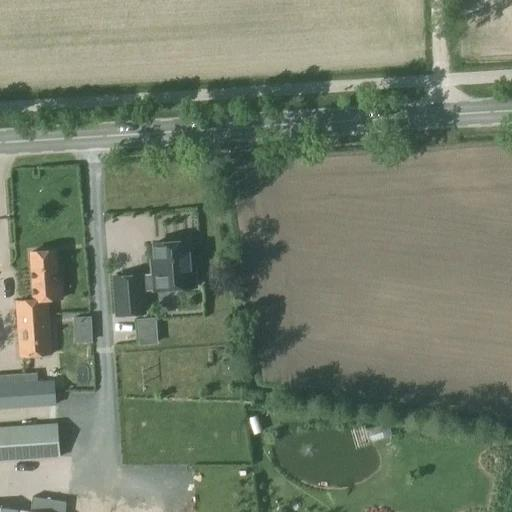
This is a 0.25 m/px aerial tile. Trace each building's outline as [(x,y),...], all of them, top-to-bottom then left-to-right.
[(154,243),(156,274),(156,275),(140,276),(141,290),(153,289),(153,290),(195,287),(194,271),(190,271),(187,241),(154,243)] [(51,354),(47,299),(61,298),(59,280),(56,280),(54,250),(29,252),(32,298),(15,299),(19,357),(51,354)] [(135,310),(132,273),(110,275),(113,312),(135,310)] [(75,326),(91,325),(91,317),(74,318),(75,326)] [(0,384),(0,408),(56,405),(54,381),(0,384)] [(0,428),(0,461),(60,457),(57,423),(0,428)] [(369,443),(392,436),(388,423),(365,430),(369,443)] [(0,475),(0,485),(15,484),(15,474),(0,475)] [(0,511),(64,511),(66,503),(33,499),(31,511),(0,506),(0,511)]
